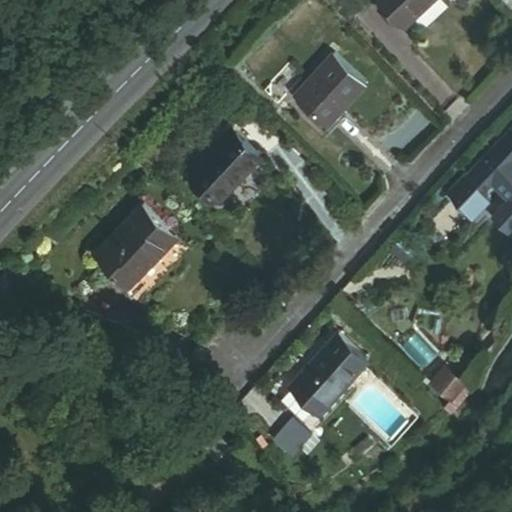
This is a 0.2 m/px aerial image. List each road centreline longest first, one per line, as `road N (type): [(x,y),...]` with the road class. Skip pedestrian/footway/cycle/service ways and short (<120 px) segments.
road 1 (residential): [(238,370),(511,84)]
road 2 (secondary): [(0,208),(208,0)]
